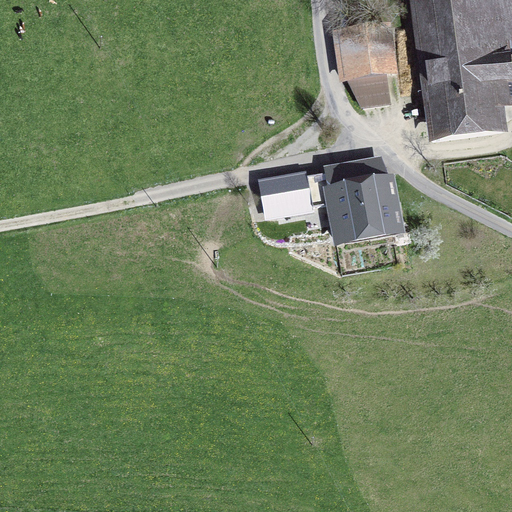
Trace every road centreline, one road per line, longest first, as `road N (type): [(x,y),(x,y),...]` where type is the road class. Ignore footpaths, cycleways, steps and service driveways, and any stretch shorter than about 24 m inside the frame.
road 1 (track): [(380,154),(0,229)]
road 2 (track): [(511,232),(430,193),(380,154),(338,102),(315,0)]
road 3 (track): [(380,154),(511,142)]
